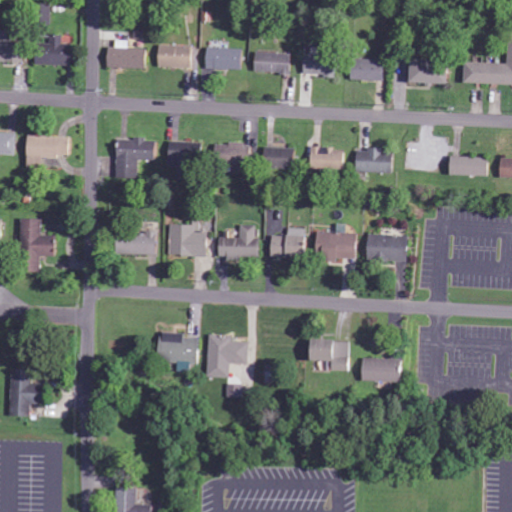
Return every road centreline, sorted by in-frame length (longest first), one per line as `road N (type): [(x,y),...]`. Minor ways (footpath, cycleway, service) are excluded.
road 1 (residential): [(511,121),(0,97)]
road 2 (residential): [(90,511),(93,0)]
road 3 (residential): [(511,312),(90,289)]
